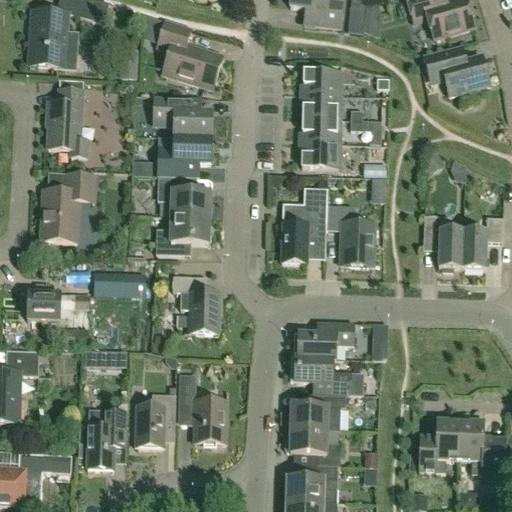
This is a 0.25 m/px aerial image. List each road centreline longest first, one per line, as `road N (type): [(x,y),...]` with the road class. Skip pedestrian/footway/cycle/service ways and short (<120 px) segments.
road 1 (residential): [(276,320),(232,278),(262,0)]
road 2 (residential): [(511,320),(306,308),(276,320)]
road 3 (residential): [(0,255),(18,240),(26,115),(20,104),(0,99)]
road 4 (residential): [(276,320),(265,340),(254,485)]
road 5 (residential): [(134,511),(164,485),(254,485)]
